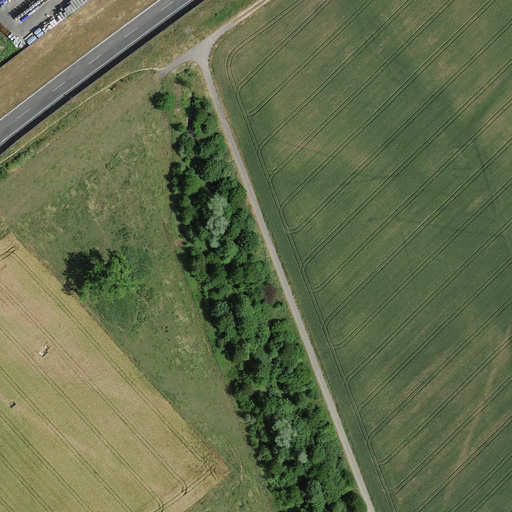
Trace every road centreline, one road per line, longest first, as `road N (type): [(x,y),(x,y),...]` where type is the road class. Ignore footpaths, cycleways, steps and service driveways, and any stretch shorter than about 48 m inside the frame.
road 1 (track): [(371,511),(197,50),(264,0)]
road 2 (motorway): [(0,132),(176,0)]
road 3 (motorway): [(132,0),(0,97)]
